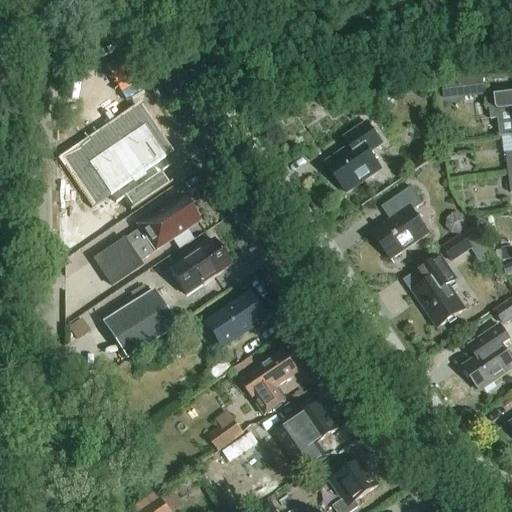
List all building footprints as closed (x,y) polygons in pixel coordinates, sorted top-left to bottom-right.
[(481,78),(454,81),(456,98),(483,95),(481,78)] [(511,98),(494,101),(495,105),(489,106),(491,121),(497,121),(499,139),(511,137),(511,98)] [(365,103),(351,104),(352,119),(366,118),(365,103)] [(78,151),(61,162),(97,216),(125,197),(133,208),(169,184),(161,172),(169,166),(137,118),(113,134),(111,131),(102,138),(104,141),(82,156),(78,151)] [(369,153),(381,145),(366,124),(343,140),(350,150),(326,167),(343,193),(379,168),(369,153)] [(453,131),(443,132),(444,143),(453,142),(453,131)] [(390,261),(428,235),(412,212),(422,205),(410,188),(386,205),(395,218),(371,234),(390,261)] [(136,228),(138,230),(92,261),(111,289),(143,268),(139,263),(198,223),(181,197),(136,228)] [(72,223),(84,242),(95,235),(83,216),(72,223)] [(462,235),(442,249),(452,264),(472,250),(471,248),(479,242),(471,231),(463,237),(462,235)] [(185,296),(227,267),(211,243),(168,272),(185,296)] [(511,248),(502,249),(503,262),(511,260),(511,248)] [(441,257),(418,272),(426,284),(412,294),(436,330),(464,311),(449,288),(457,282),(441,257)] [(511,265),(503,268),(506,277),(511,274),(511,265)] [(134,303),(102,324),(124,358),(177,324),(154,288),(147,292),(143,286),(129,295),(134,303)] [(246,295),(201,326),(218,352),(263,321),(246,295)] [(511,299),(493,312),(503,327),(511,321),(511,299)] [(479,393),(511,370),(511,362),(502,348),(510,343),(499,326),(478,340),(486,352),(462,368),(479,393)] [(193,331),(181,339),(188,349),(200,341),(199,340),(193,331)] [(286,401),(277,388),(285,383),(283,379),(296,370),(293,367),(296,365),(290,356),(287,358),(284,354),(272,363),(270,360),(239,381),(254,403),(263,417),(286,401)] [(313,446),(338,429),(320,404),(290,424),(302,443),(308,439),(313,446)] [(218,451),(241,435),(231,420),(208,437),(218,451)] [(360,461),(328,482),(342,502),(333,508),(335,511),(355,511),(359,509),(354,502),(377,487),(360,461)] [(157,493),(130,511),(169,511),(162,501),(157,493)]
